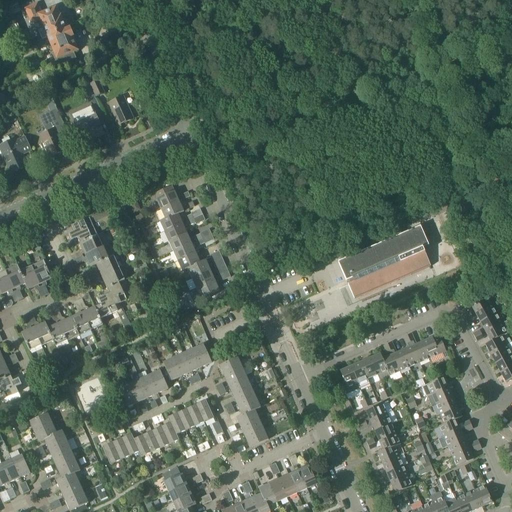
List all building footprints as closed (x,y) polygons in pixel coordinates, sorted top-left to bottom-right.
[(42,42),(70,30),(69,28),(66,21),(63,22),(61,16),(60,17),(56,8),(42,14),(38,5),(25,10),(31,24),(40,20),(44,30),(38,32),(42,42)] [(79,52),(70,30),(42,42),(37,44),(40,49),(45,47),(45,46),(47,45),(46,43),(49,42),(57,61),(62,59),(64,64),(75,60),(73,54),(79,52)] [(105,93),(99,80),(89,84),(95,98),(105,93)] [(80,88),(86,101),(89,107),(72,115),(84,142),(101,135),(98,128),(105,125),(93,98),(87,85),(80,88)] [(50,113),(56,110),(51,97),(44,100),(50,113)] [(118,127),(133,120),(123,98),(108,105),(118,127)] [(64,152),(56,135),(66,131),(56,110),(50,113),(40,117),(47,134),(40,137),(49,159),(64,152)] [(10,124),(16,121),(13,115),(7,118),(10,124)] [(27,167),(22,155),(30,151),(24,138),(16,142),(15,140),(0,146),(0,151),(11,175),(27,167)] [(179,203),(174,193),(171,187),(154,195),(157,201),(156,201),(161,211),(179,203)] [(137,203),(130,207),(132,210),(134,214),(141,211),(137,203)] [(183,213),(179,203),(161,211),(165,221),(166,221),(178,215),(183,213)] [(446,205),(435,210),(437,216),(449,211),(446,205)] [(106,207),(91,214),(94,219),(108,212),(106,207)] [(166,221),(165,221),(160,224),(164,233),(182,225),(178,215),(166,221)] [(90,219),(72,227),(74,232),(69,235),(71,241),(77,238),(80,244),(97,236),(90,219)] [(182,225),(164,233),(169,243),(187,235),(182,225)] [(354,300),(357,299),(431,267),(423,249),(429,247),(420,227),(338,263),(346,282),(349,281),(350,284),(348,286),(354,300)] [(187,235),(169,243),(173,253),(191,245),(187,235)] [(97,236),(80,244),(85,256),(103,248),(97,236)] [(108,260),(114,257),(108,245),(103,248),(85,256),(90,268),(96,265),(108,260)] [(196,255),(191,245),(173,253),(177,263),(196,255)] [(119,268),(125,266),(119,254),(114,257),(108,260),(96,265),(101,276),(119,268)] [(196,255),(177,263),(182,273),(187,270),(188,271),(201,265),(200,264),(196,255)] [(44,262),(32,268),(40,285),(51,280),(44,262)] [(201,265),(188,271),(192,280),(210,272),(206,262),(200,264),(201,265)] [(17,267),(6,272),(14,290),(25,285),(20,273),(17,267)] [(20,273),(25,285),(28,291),(40,285),(32,268),(20,273)] [(119,268),(101,276),(107,288),(119,283),(125,281),(119,268)] [(6,272),(0,275),(0,290),(2,295),(14,290),(6,272)] [(215,282),(210,272),(192,280),(196,290),(215,282)] [(210,299),(209,296),(219,291),(215,282),(196,290),(201,300),(205,298),(207,300),(210,299)] [(119,283),(107,288),(109,294),(103,296),(106,302),(112,300),(115,306),(120,304),(127,301),(119,283)] [(149,289),(141,293),(144,300),(153,296),(149,289)] [(487,289),(468,297),(471,303),(470,304),(475,314),(491,306),(486,296),(490,294),(487,289)] [(99,320),(100,320),(117,312),(119,315),(124,313),(120,304),(115,306),(112,300),(106,302),(103,296),(97,299),(100,305),(94,308),(95,308),(99,320)] [(480,324),(496,315),(491,306),(475,314),(480,324)] [(100,320),(99,320),(95,308),(83,313),(91,331),(103,326),(100,320)] [(91,331),(83,313),(71,319),(79,336),(91,331)] [(485,333),(501,325),(496,315),(480,324),(485,333)] [(79,336),(71,319),(59,324),(67,342),(79,336)] [(490,343),(501,337),(506,335),(511,332),(507,322),(501,325),(485,333),(490,342),(490,343)] [(53,341),(47,329),(48,329),(45,323),(33,328),(41,346),(53,341)] [(67,342),(59,324),(48,329),(47,329),(53,341),(55,347),(67,342)] [(21,333),(29,352),(41,346),(33,328),(21,333)] [(416,345),(414,341),(411,335),(407,336),(420,364),(430,359),(422,343),(416,345)] [(511,344),(506,335),(501,337),(490,343),(490,342),(485,345),(490,355),(511,344)] [(408,349),(402,351),(410,368),(420,364),(407,336),(403,338),(408,349)] [(430,359),(439,355),(446,352),(439,337),(433,340),(432,338),(422,343),(430,359)] [(97,344),(100,350),(106,347),(103,341),(97,344)] [(391,343),(387,345),(400,372),(410,368),(402,351),(396,354),(391,343)] [(511,344),(490,355),(495,365),(511,355),(511,344)] [(212,355),(209,357),(203,345),(193,350),(201,368),(214,362),(216,357),(212,355)] [(388,358),(383,360),(382,360),(387,371),(389,377),(400,372),(387,345),(383,347),(388,358)] [(154,353),(151,346),(144,350),(147,356),(154,353)] [(193,350),(183,354),(191,373),(201,368),(193,350)] [(191,373),(183,354),(174,359),(182,377),(191,373)] [(380,355),(370,359),(378,375),(380,381),(389,377),(387,371),(382,360),(383,360),(380,355)] [(500,374),(511,367),(511,355),(495,365),(500,374)] [(182,377),(174,359),(163,364),(171,382),(182,377)] [(224,377),(242,369),(238,359),(226,364),(225,361),(221,359),(218,364),(224,377)] [(370,359),(361,363),(368,380),(378,375),(370,359)] [(361,363),(351,368),(358,384),(357,384),(360,390),(371,385),(368,380),(361,363)] [(0,380),(10,376),(4,364),(0,366),(0,380)] [(511,367),(500,374),(506,384),(511,380),(511,367)] [(358,384),(351,368),(340,372),(346,387),(343,389),(346,396),(360,390),(357,384),(358,384)] [(242,369),(224,377),(228,387),(246,379),(242,369)] [(149,376),(157,395),(168,390),(160,372),(149,376)] [(10,376),(0,380),(0,384),(6,399),(18,394),(15,388),(22,385),(19,379),(13,382),(10,376)] [(149,376),(140,381),(148,399),(157,395),(149,376)] [(444,378),(427,385),(422,388),(426,398),(448,388),(444,378)] [(246,379),(228,387),(233,397),(251,388),(246,379)] [(148,399),(140,381),(130,385),(139,403),(148,399)] [(130,385),(120,390),(128,408),(139,403),(130,385)] [(251,388),(233,397),(237,406),(255,398),(251,388)] [(453,398),(448,388),(426,398),(427,398),(432,407),(436,405),(453,398)] [(255,398),(237,406),(242,416),(255,410),(260,408),(255,398)] [(453,398),(436,405),(440,415),(457,407),(453,398)] [(196,406),(204,423),(214,419),(206,401),(196,406)] [(387,403),(366,412),(370,422),(393,413),(392,412),(391,412),(387,403)] [(204,423),(196,406),(187,410),(195,427),(204,423)] [(462,418),(457,407),(440,415),(445,425),(456,421),(462,418)] [(195,427),(187,410),(177,414),(185,432),(195,427)] [(255,410),(242,416),(236,418),(241,428),(259,420),(255,410)] [(511,417),(505,411),(502,414),(511,422),(507,427),(511,431),(511,417)] [(397,422),(393,413),(370,422),(375,432),(391,425),(397,422)] [(34,433),(52,425),(48,414),(29,423),(34,433)] [(185,432),(177,414),(168,419),(170,424),(171,424),(176,436),(185,432)] [(264,430),(259,420),(241,428),(245,438),(264,430)] [(445,425),(439,427),(444,438),(460,430),(458,426),(456,421),(445,425)] [(176,436),(171,424),(170,424),(161,428),(169,446),(179,441),(176,436)] [(39,443),(44,441),(44,440),(57,434),(52,425),(34,433),(39,443)] [(391,425),(375,432),(379,442),(395,435),(391,425)] [(169,446),(161,428),(152,432),(160,450),(169,446)] [(264,430),(245,438),(250,449),(268,440),(264,430)] [(460,430),(444,438),(448,447),(464,440),(460,430)] [(48,450),(67,442),(62,432),(57,434),(44,440),(44,441),(48,450)] [(160,450),(152,432),(143,437),(151,454),(160,450)] [(138,453),(139,453),(133,441),(134,441),(131,435),(122,440),(129,457),(138,453)] [(400,445),(395,435),(379,442),(383,452),(394,447),(394,448),(400,445)] [(151,454),(143,437),(134,441),(133,441),(139,453),(138,453),(141,458),(151,454)] [(129,457),(122,440),(112,444),(120,461),(129,457)] [(469,450),(464,440),(448,447),(452,457),(469,450)] [(53,460),(71,452),(67,442),(48,450),(53,460)] [(120,461),(112,444),(103,448),(110,466),(120,461)] [(378,454),(382,465),(399,457),(404,455),(400,445),(394,448),(394,447),(383,452),(378,454)] [(469,450),(452,457),(457,468),(473,461),(469,450)] [(57,470),(76,462),(71,452),(53,460),(57,470)] [(12,460),(20,479),(30,474),(22,456),(12,460)] [(403,467),(399,457),(382,465),(386,474),(403,467)] [(431,467),(429,463),(427,457),(420,460),(422,466),(424,470),(431,467)] [(2,465),(10,483),(20,479),(12,460),(2,465)] [(62,479),(62,480),(75,474),(80,472),(76,462),(57,470),(62,479)] [(10,483),(2,465),(0,465),(0,486),(0,488),(10,483)] [(298,471),(307,490),(317,485),(309,467),(298,471)] [(403,467),(386,474),(391,484),(411,475),(407,477),(403,467)] [(168,493),(187,485),(182,475),(180,476),(177,469),(162,475),(166,482),(164,483),(168,493)] [(307,490),(298,471),(289,476),(297,494),(307,490)] [(61,492),(79,484),(75,474),(62,480),(62,479),(56,481),(61,492)] [(411,475),(391,484),(395,494),(412,487),(409,482),(413,480),(411,475)] [(297,494),(289,476),(279,480),(287,499),(297,494)] [(287,499),(279,480),(269,485),(277,503),(287,499)] [(65,502),(83,494),(79,484),(61,492),(65,502)] [(173,503),(191,495),(187,485),(168,493),(173,503)] [(277,503),(269,485),(259,489),(261,495),(262,495),(267,507),(268,507),(277,503)] [(475,491),(482,507),(492,503),(485,487),(475,491)] [(482,507),(475,491),(466,495),(473,511),(482,507)] [(448,511),(445,504),(443,499),(440,493),(430,497),(433,503),(436,511),(448,511)] [(83,494),(65,502),(70,511),(88,504),(83,494)] [(453,494),(443,499),(445,504),(448,511),(460,511),(456,500),(453,494)] [(191,495),(173,503),(176,511),(179,511),(190,507),(191,508),(196,505),(191,495)] [(270,511),(268,507),(267,507),(262,495),(261,495),(252,499),(257,511),(270,511)] [(471,511),(473,511),(466,495),(456,500),(460,511),(471,511)] [(257,511),(252,499),(242,503),(245,511),(257,511)] [(232,508),(233,511),(245,511),(242,503),(232,508)] [(436,511),(433,503),(423,507),(425,511),(436,511)]
